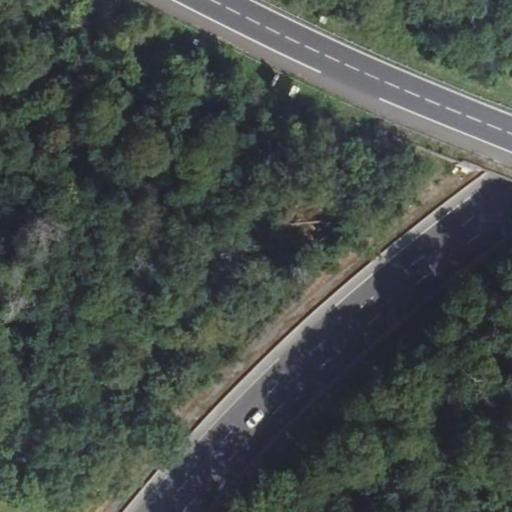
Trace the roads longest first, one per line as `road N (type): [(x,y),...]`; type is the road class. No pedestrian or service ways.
road 1 (motorway): [(511,208),(388,298),(175,511)]
road 2 (motorway): [(204,0),(511,135)]
